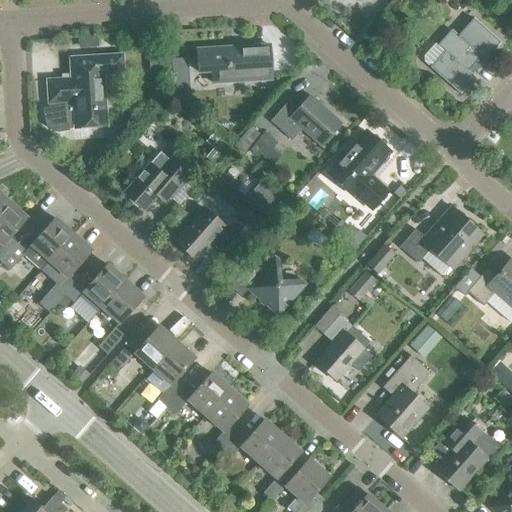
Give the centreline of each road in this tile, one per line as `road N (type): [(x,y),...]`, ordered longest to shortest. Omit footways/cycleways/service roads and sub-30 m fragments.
road 1 (residential): [(9,19),(16,146),(431,511)]
road 2 (residential): [(271,0),(9,19)]
road 3 (residential): [(456,155),(277,0)]
road 4 (unclassified): [(176,511),(49,402)]
